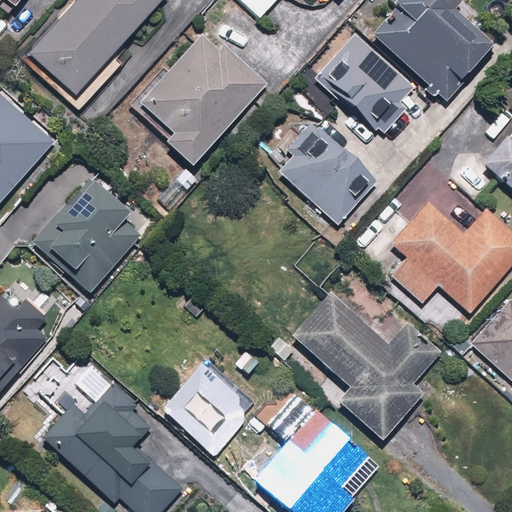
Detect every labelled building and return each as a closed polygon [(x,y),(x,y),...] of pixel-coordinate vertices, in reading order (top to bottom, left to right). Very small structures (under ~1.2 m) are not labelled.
[(0,0),(0,10),(5,15),(16,0),(0,0)] [(72,0),(18,61),(73,110),(78,105),(72,99),(159,0),(72,0)] [(228,0),(253,24),(276,0),(327,0),(331,3),(334,0),(228,0)] [(453,12),(439,0),(386,0),(355,35),(438,107),(459,83),(456,80),(480,51),(445,20),(453,12)] [(412,93),(347,39),(308,83),(316,91),(308,99),(323,113),(328,107),(351,128),(357,121),(374,136),(412,93)] [(213,57),(197,40),(165,75),(159,70),(122,110),(160,145),(154,151),(180,174),(260,87),(219,50),(213,57)] [(3,113),(0,109),(0,201),(53,150),(10,106),(3,113)] [(373,184),(307,126),(278,156),(285,162),(272,177),(332,230),(373,184)] [(511,156),(499,145),(476,172),(511,203),(511,156)] [(141,240),(85,186),(26,249),(83,302),(141,240)] [(511,263),(511,240),(483,214),(480,212),(456,238),(423,208),(410,223),(405,218),(369,259),(389,277),(383,284),(413,311),(429,293),(460,321),(511,263)] [(0,389),(43,342),(32,332),(52,310),(18,280),(0,299),(0,389)] [(435,357),(401,328),(399,326),(382,345),(323,294),(282,341),(305,360),(294,372),(329,401),(325,405),(376,449),(419,399),(407,389),(435,357)] [(511,308),(505,303),(463,350),(511,393),(511,308)] [(34,396),(59,416),(33,446),(92,497),(83,508),(87,511),(159,511),(177,492),(127,449),(143,432),(127,419),(134,411),(127,405),(132,399),(66,341),(36,376),(45,383),(34,396)] [(363,461),(310,412),(241,489),(266,511),(343,511),(350,505),(335,491),(363,461)]
